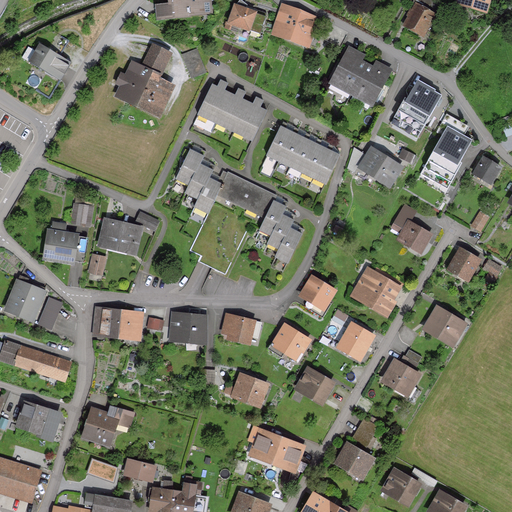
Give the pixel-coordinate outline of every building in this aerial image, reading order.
[(155,9),(158,9),(158,19),(189,17),(188,15),(210,13),(210,15),(211,15),(210,1),(216,1),(216,0),(213,0),(207,1),(207,0),(171,0),(172,6),(155,8),(155,9)] [(239,0),(235,6),(229,23),(226,22),(227,29),(236,32),(238,27),(260,34),(267,12),(258,10),(257,13),(246,10),(247,5),(241,0),(239,0)] [(417,6),(414,11),(410,10),(405,19),(408,21),(406,25),(423,35),(433,16),(422,9),(425,3),(430,6),(433,1),(432,0),(426,0),(425,0),(415,0),(413,4),(417,6)] [(461,0),(461,2),(471,4),(470,8),(483,11),(486,0),(461,0)] [(310,32),(315,16),(289,8),(288,10),(283,9),(275,33),(307,44),(311,32),(310,32)] [(28,62),(60,81),(71,63),(39,43),(28,62)] [(121,74),(117,84),(121,86),(117,94),(159,115),(171,89),(154,81),(167,53),(155,47),(144,68),(133,63),(126,76),(121,74)] [(331,83),(352,94),(367,65),(354,58),(357,52),(349,48),(331,83)] [(183,54),(193,78),(207,73),(197,49),(183,54)] [(380,72),(367,65),(352,94),(372,105),(390,70),(383,66),(380,72)] [(199,113),(217,121),(229,97),(230,94),(224,91),(228,84),(221,80),(216,91),(211,88),(199,113)] [(395,121),(420,135),(442,96),(434,92),(435,90),(418,81),(395,121)] [(217,121),(235,130),(247,106),(248,103),(242,100),(245,92),(238,89),(233,99),(229,97),(217,121)] [(247,106),(235,130),(253,139),(267,112),(260,108),(263,101),(256,98),(251,108),(247,106)] [(447,116),(437,133),(443,136),(420,174),(423,175),(424,173),(446,186),(474,137),(460,129),(462,124),(447,116)] [(268,153),(280,159),(293,133),(285,129),(287,124),(283,122),(268,153)] [(511,132),(511,124),(503,127),(506,135),(511,132)] [(280,159),(291,165),(304,139),(296,135),(299,130),(295,128),(293,133),(280,159)] [(291,165),(303,171),(316,144),(308,140),(310,135),(307,133),(304,139),(291,165)] [(303,171),(314,176),(327,150),(319,146),(322,141),(318,139),(316,144),(303,171)] [(331,152),(333,146),(330,144),(327,150),(314,176),(326,182),(339,156),(331,152)] [(354,149),(348,168),(353,171),(356,167),(355,166),(363,154),(354,149)] [(177,177),(191,183),(199,165),(206,152),(202,150),(199,155),(190,151),(177,177)] [(403,151),(401,156),(410,161),(412,156),(403,151)] [(398,168),(373,152),(363,167),(389,183),(398,168)] [(479,164),(480,165),(473,177),(479,180),(481,177),(491,183),(499,168),(489,163),(491,160),(484,156),(479,164)] [(187,191),(200,197),(209,179),(215,166),(211,164),(208,169),(199,165),(191,183),(187,191)] [(200,197),(196,205),(209,211),(218,194),(218,193),(227,173),(223,171),(217,183),(209,179),(200,197)] [(248,184),(243,182),(243,181),(227,173),(218,193),(218,194),(237,203),(242,192),(243,192),(248,184)] [(266,217),(274,202),(276,196),(260,189),(260,190),(255,188),(251,196),(252,197),(247,208),(266,217)] [(76,198),(72,222),(89,225),(93,201),(76,198)] [(274,202),(266,217),(261,228),(273,234),(282,215),(288,202),(284,200),(282,206),(274,202)] [(392,228),(402,234),(400,239),(420,250),(429,234),(409,222),(415,211),(405,205),(392,228)] [(480,213),(472,226),(480,231),(488,218),(480,213)] [(137,222),(155,230),(159,222),(141,214),(137,222)] [(269,242),(280,247),(289,229),(296,216),(292,214),(290,219),(282,215),(273,234),(269,242)] [(107,222),(102,244),(133,251),(139,229),(120,225),(121,220),(113,219),(112,223),(107,222)] [(71,262),(71,260),(84,262),(87,239),(65,235),(67,224),(52,222),(46,258),(71,262)] [(297,232),(289,229),(280,247),(277,255),(288,260),(286,263),(287,263),(304,229),(300,227),(297,232)] [(450,269),(459,274),(458,276),(466,281),(478,261),(460,250),(450,269)] [(93,256),(90,271),(101,273),(105,259),(93,256)] [(489,260),(484,267),(497,275),(502,268),(489,260)] [(357,290),(367,296),(364,302),(372,302),(379,306),(378,308),(387,314),(393,304),(390,302),(400,285),(377,271),(374,275),(368,272),(357,290)] [(490,274),(486,280),(492,284),(496,277),(490,274)] [(313,278),(302,296),(309,300),(305,308),(323,318),(331,304),(328,302),(334,291),(313,278)] [(6,310),(32,320),(43,293),(18,283),(6,310)] [(48,329),(55,313),(56,313),(59,306),(49,298),(38,325),(48,329)] [(95,333),(107,334),(109,317),(117,318),(117,311),(98,309),(97,317),(95,317),(93,333),(95,333)] [(454,319),(439,310),(428,328),(452,343),(464,320),(456,315),(454,319)] [(117,318),(109,317),(107,334),(117,336),(118,336),(121,311),(117,311),(117,318)] [(123,312),(121,311),(118,336),(137,339),(137,335),(141,336),(143,315),(127,313),(127,312),(123,312)] [(177,320),(176,326),(177,326),(177,328),(173,327),(172,339),(206,342),(206,317),(198,316),(197,321),(188,320),(188,318),(182,317),(182,321),(177,320)] [(228,316),(223,334),(230,335),(229,338),(248,343),(250,336),(258,338),(261,324),(228,316)] [(150,318),(148,327),(157,329),(159,320),(150,318)] [(340,347),(349,352),(348,354),(358,360),(359,358),(360,358),(372,337),(352,325),(340,347)] [(272,343),(268,349),(275,353),(279,348),(293,357),(299,348),(303,351),(309,341),(285,326),(274,344),(272,343)] [(69,363),(6,342),(0,360),(64,380),(69,363)] [(405,356),(418,364),(422,357),(409,350),(405,356)] [(401,364),(414,371),(418,364),(405,357),(401,364)] [(390,372),(385,380),(414,397),(418,390),(411,386),(417,375),(395,363),(394,365),(392,363),(389,367),(387,370),(390,372)] [(205,370),(204,384),(214,384),(214,371),(205,370)] [(308,370),(297,389),(322,403),(333,384),(308,370)] [(228,386),(226,393),(259,405),(267,385),(241,376),(236,389),(228,386)] [(26,405),(20,424),(40,430),(38,435),(51,439),(58,416),(26,405)] [(109,416),(93,410),(83,440),(111,450),(112,446),(110,446),(118,423),(129,426),(134,413),(109,407),(107,412),(109,413),(109,416)] [(365,419),(353,439),(366,447),(378,427),(365,419)] [(253,453),(263,457),(262,459),(283,467),(284,465),(293,468),(301,448),(261,433),(253,453)] [(348,445),(335,465),(345,471),(347,468),(362,477),(373,459),(348,445)] [(0,458),(0,490),(31,500),(40,471),(0,458)] [(153,471),(155,467),(129,461),(126,474),(151,480),(152,476),(155,477),(157,475),(156,472),(153,471)] [(395,471),(384,490),(408,504),(419,485),(395,471)] [(173,511),(175,501),(173,501),(174,491),(171,491),(172,482),(165,481),(164,490),(150,488),(148,501),(152,502),(150,511),(158,511),(173,511)] [(183,492),(174,491),(173,501),(175,501),(173,511),(189,511),(190,509),(193,509),(195,495),(199,495),(201,484),(185,482),(183,492)] [(441,493),(430,511),(429,511),(462,511),(465,507),(441,493)] [(95,506),(93,511),(129,511),(131,502),(87,495),(86,504),(95,506)] [(342,511),(314,495),(304,511),(342,511)] [(241,496),(235,511),(264,511),(267,506),(241,496)]
